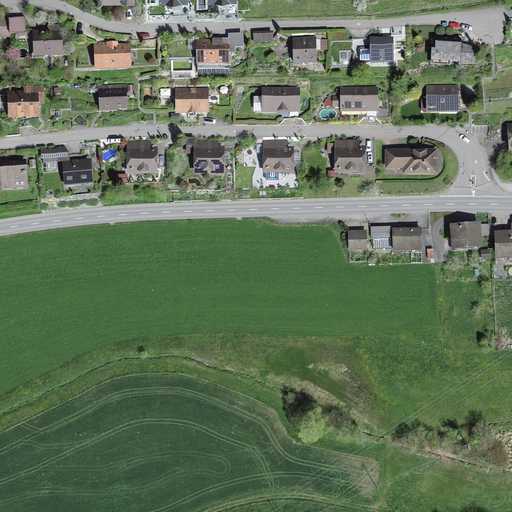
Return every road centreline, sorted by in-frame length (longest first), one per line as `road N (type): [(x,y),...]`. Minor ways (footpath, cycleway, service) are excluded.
road 1 (residential): [(475,203),(465,148),(429,126),(155,131),(0,144)]
road 2 (residential): [(0,3),(51,1),(121,29),(488,12)]
road 3 (secondary): [(0,228),(101,215),(475,203)]
road 4 (track): [(378,511),(289,497),(212,511)]
